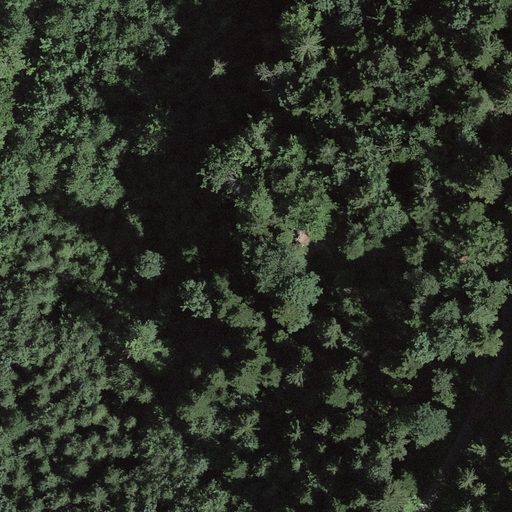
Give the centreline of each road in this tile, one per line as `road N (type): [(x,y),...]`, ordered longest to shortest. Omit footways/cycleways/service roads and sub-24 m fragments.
road 1 (track): [(511,230),(507,339),(481,410),(424,511)]
road 2 (track): [(0,147),(25,89),(42,0)]
